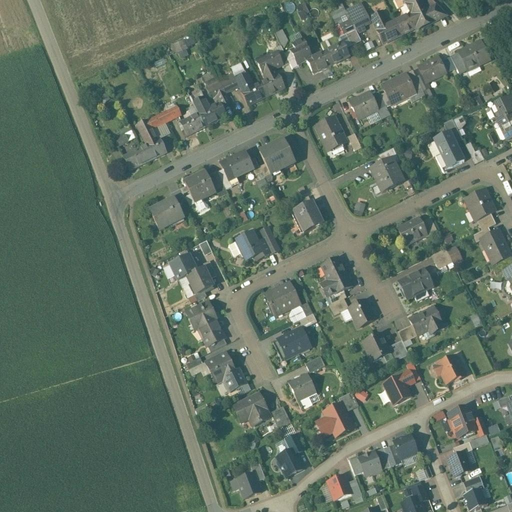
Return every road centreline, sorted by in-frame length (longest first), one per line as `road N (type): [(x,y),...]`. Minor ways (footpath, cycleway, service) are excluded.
road 1 (unclassified): [(214,511),(111,200)]
road 2 (residential): [(511,3),(290,112)]
road 3 (residential): [(266,378),(231,296),(350,236)]
road 4 (residential): [(350,236),(492,169),(511,211)]
road 5 (residential): [(290,112),(111,200)]
road 6 (unclassified): [(111,200),(40,21)]
road 7 (residential): [(285,500),(343,451),(415,416)]
road 8 (residential): [(290,112),(350,236)]
